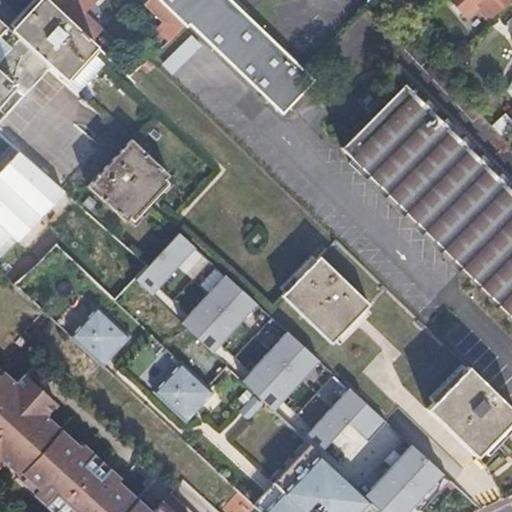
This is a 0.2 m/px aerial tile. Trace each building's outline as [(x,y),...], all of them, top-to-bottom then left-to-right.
[(38,0),(11,31),(49,66),(63,79),(90,49),(94,44),(91,41),(46,0),(38,0)] [(46,0),(91,41),(102,29),(84,13),(96,0),(46,0)] [(168,41),(184,27),(156,0),(155,0),(150,6),(167,24),(158,32),(168,41)] [(189,23),(282,116),(316,82),(230,0),(156,0),(184,27),(189,23)] [(453,0),(453,1),(463,12),(475,3),(478,6),(489,19),(510,0),(453,0)] [(475,3),(463,12),(466,16),(478,6),(475,3)] [(413,13),(399,26),(409,37),(423,24),(413,13)] [(0,73),(23,95),(49,66),(11,31),(0,20),(0,73)] [(189,35),(161,64),(170,73),(198,45),(189,35)] [(90,49),(63,79),(79,93),(105,63),(90,49)] [(0,109),(5,114),(23,95),(0,73),(0,109)] [(346,154),(511,316),(511,190),(409,90),(346,154)] [(89,187),(127,222),(169,176),(130,141),(89,187)] [(61,192),(18,153),(0,172),(0,244),(9,234),(16,241),(61,192)] [(146,266),(133,280),(150,296),(194,249),(177,233),(146,266)] [(281,300),(332,346),(369,306),(319,260),(281,300)] [(256,306),(224,276),(178,324),(210,354),(256,306)] [(69,336),(101,366),(128,336),(96,306),(69,336)] [(318,363),(286,332),(240,380),(272,411),(318,363)] [(151,391),(184,421),(211,392),(179,362),(151,391)] [(317,365),(283,401),(309,426),(343,390),(317,365)] [(428,413),(478,459),(511,423),(511,408),(469,367),(428,413)] [(175,511),(161,499),(151,511),(149,511),(116,485),(120,480),(79,443),(77,445),(43,417),(55,402),(24,374),(14,385),(0,372),(0,462),(1,461),(34,492),(32,496),(50,511),(175,511)] [(364,404),(347,389),(300,438),(307,445),(317,454),(364,404)] [(238,410),(247,418),(260,405),(251,396),(238,410)] [(247,418),(238,410),(236,412),(246,420),(247,418)] [(447,480),(403,440),(376,470),(382,475),(363,496),(370,502),(377,508),(380,511),(404,511),(413,503),(420,510),(447,480)] [(307,445),(264,491),(274,500),(317,454),(307,445)] [(252,506),(257,511),(359,511),(360,511),(370,502),(363,496),(317,454),(274,500),(264,491),(251,505),(252,506)] [(373,511),(377,508),(370,502),(360,511),(359,511),(373,511)]
